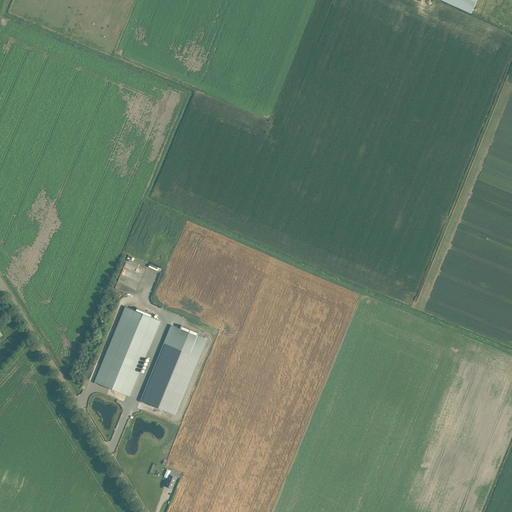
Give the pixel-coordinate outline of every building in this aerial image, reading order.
[(437,0),(468,15),(474,0),(437,0)] [(125,261),(116,288),(135,295),(142,274),(136,271),(137,267),(144,270),(147,263),(136,259),(134,264),(125,261)] [(139,308),(138,312),(126,307),(95,382),(129,396),(160,321),(149,316),(150,313),(139,308)] [(207,340),(197,336),(199,333),(181,326),(180,329),(171,325),(140,401),(176,415),(207,340)] [(165,486),(172,489),(176,477),(169,474),(165,486)]
